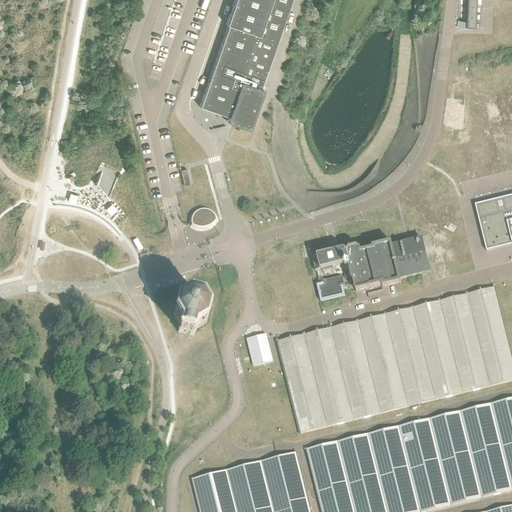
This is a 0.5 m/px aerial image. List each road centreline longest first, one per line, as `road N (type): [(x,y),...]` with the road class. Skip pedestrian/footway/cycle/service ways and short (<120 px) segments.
road 1 (track): [(422,147),(360,193),(317,204),(297,198),(271,153),(250,147),(299,0)]
road 2 (unknown): [(17,260),(35,273),(48,300),(130,323),(150,356),(155,393),(124,511)]
road 3 (unknown): [(33,202),(69,0)]
